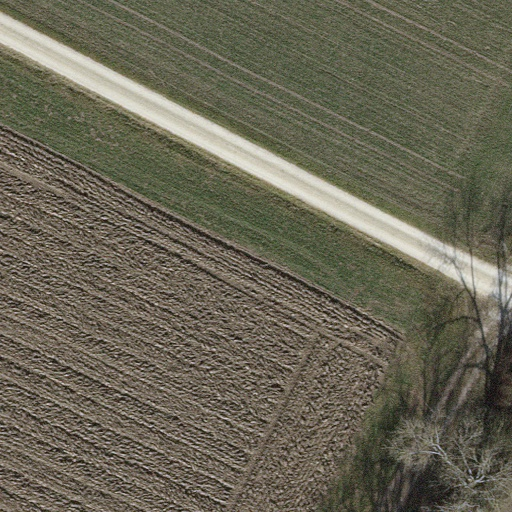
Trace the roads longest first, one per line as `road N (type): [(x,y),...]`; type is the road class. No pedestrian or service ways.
road 1 (track): [(511,284),(0,32)]
road 2 (track): [(511,284),(381,511)]
